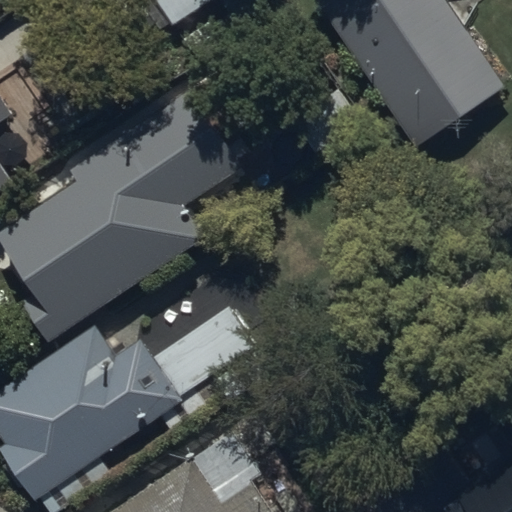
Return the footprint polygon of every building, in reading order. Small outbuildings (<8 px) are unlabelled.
[(155,0),(174,30),(220,0),(221,0),(241,30),(265,14),(256,0),(155,0)] [(511,91),(451,0),(319,0),(421,154),(511,93),(511,91)] [(20,298),(43,332),(198,227),(174,193),(236,152),(191,85),(68,168),(77,180),(0,231),(0,237),(34,288),(20,298)] [(0,89),(0,201),(20,188),(0,158),(0,140),(0,141),(0,140),(0,130),(19,118),(0,89)] [(102,330),(0,399),(0,427),(13,447),(4,453),(40,506),(45,503),(51,511),(67,511),(117,478),(107,463),(169,421),(182,441),(277,376),(232,311),(158,361),(146,343),(123,360),(102,330)] [(237,436),(123,511),(275,511),(257,485),(266,479),(237,436)] [(511,511),(511,456),(468,486),(444,451),(367,503),(373,511),(511,511)]
